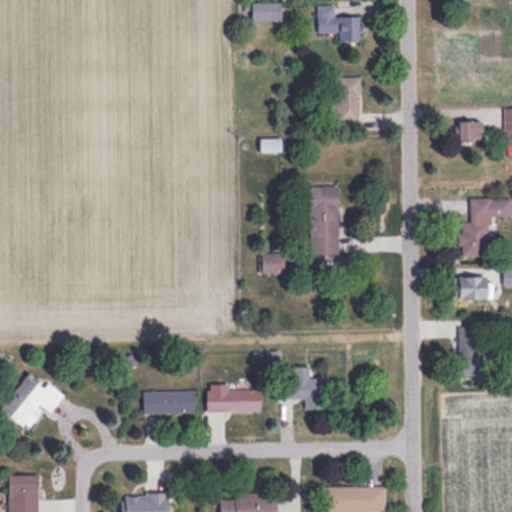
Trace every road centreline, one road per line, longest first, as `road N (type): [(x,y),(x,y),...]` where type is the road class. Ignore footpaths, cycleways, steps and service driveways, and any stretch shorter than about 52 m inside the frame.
road 1 (residential): [(416,511),(410,0)]
road 2 (residential): [(83,511),(83,479),(106,456),(416,453)]
